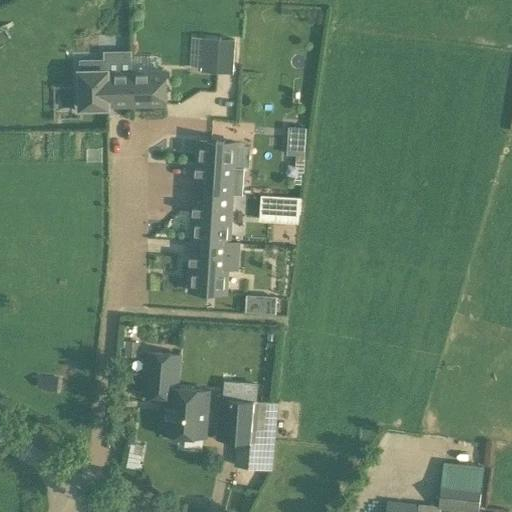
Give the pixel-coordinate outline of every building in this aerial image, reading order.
[(230,73),(233,41),(204,38),(201,71),(230,73)] [(106,60),(80,61),(80,71),(79,71),(80,108),(108,107),(108,106),(132,105),(132,72),(106,72),(106,60)] [(132,72),(132,105),(165,104),(164,71),(160,71),(132,72)] [(290,127),(288,154),(296,155),(306,156),(307,128),(290,127)] [(205,180),(204,193),(233,194),(242,195),(244,168),(235,167),(236,141),(196,138),(194,180),(205,180)] [(230,241),(233,194),(204,193),(204,200),(192,200),(190,239),(230,241)] [(298,200),(262,198),(260,224),(297,226),(298,200)] [(240,241),(230,241),(190,239),(190,242),(201,243),(201,250),(189,250),(187,292),(228,295),(229,269),(238,270),(240,241)] [(275,300),(245,298),(244,313),(274,315),(275,300)] [(203,437),(207,391),(175,388),(177,355),(144,352),(141,394),(165,396),(162,434),(203,437)] [(278,402),(223,396),(218,438),(244,439),(241,467),(235,466),(233,483),(251,485),(253,468),(273,470),(278,402)] [(438,507),(478,511),(481,485),(441,481),(438,507)] [(385,511),(417,511),(419,503),(387,499),(385,511)]
